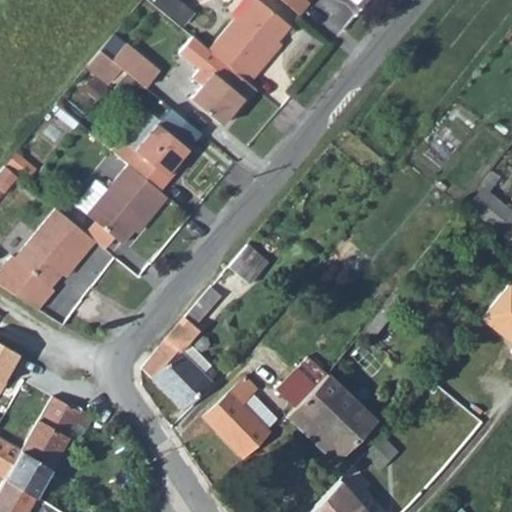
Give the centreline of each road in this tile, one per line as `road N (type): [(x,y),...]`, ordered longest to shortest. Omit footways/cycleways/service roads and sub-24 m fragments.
road 1 (residential): [(421,0),(115,369),(191,489)]
road 2 (track): [(0,300),(120,360)]
